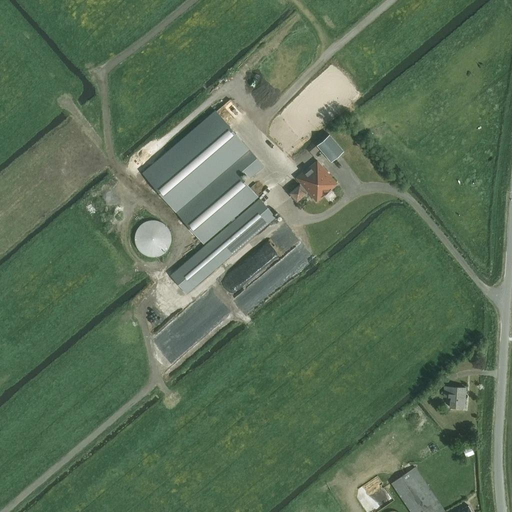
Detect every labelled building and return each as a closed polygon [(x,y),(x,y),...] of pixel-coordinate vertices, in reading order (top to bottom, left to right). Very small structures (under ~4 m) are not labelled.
[(226,100),(240,114),(246,108),(231,94),(226,100)] [(265,168),(258,160),(250,151),(216,113),(144,176),(204,245),(259,198),(241,177),(249,171),(254,177),(265,168)] [(344,151),(330,135),(317,145),(332,162),(344,151)] [(339,186),(319,163),(299,180),(318,203),(339,186)] [(259,187),(264,183),(259,176),(253,181),(259,187)] [(297,202),(308,193),(300,183),(289,193),(297,202)] [(187,295),(277,218),(260,199),(171,275),(172,277),(187,295)] [(173,235),(172,231),(171,227),(170,225),(168,222),(165,220),(161,218),(157,217),(155,217),(152,217),(148,218),(145,220),(143,222),(140,225),(139,227),(138,230),(137,234),(137,237),(138,241),(140,244),(142,247),(144,248),(147,250),(150,252),(154,252),(158,252),(161,251),(164,250),(167,248),(170,245),(171,242),(172,238),(173,235)] [(249,301),(289,274),(283,265),(242,292),(249,301)] [(162,342),(172,336),(166,325),(156,332),(162,342)] [(453,408),(466,408),(467,388),(447,387),(446,399),(453,399),(453,408)] [(386,427),(373,438),(384,450),(397,438),(386,427)] [(391,483),(411,511),(446,511),(416,467),(391,483)]
